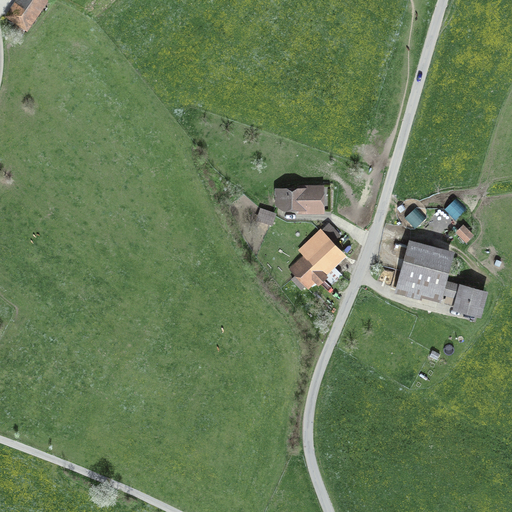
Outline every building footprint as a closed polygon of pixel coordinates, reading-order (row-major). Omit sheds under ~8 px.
[(20,0),(17,4),(20,6),(13,16),(25,24),(41,0),(20,0)] [(277,189),(277,206),(286,206),(286,208),(297,207),(297,210),(320,210),(320,188),(277,189)] [(460,198),(446,205),(453,217),(466,210),(460,198)] [(419,204),(407,215),(416,225),(428,214),(419,204)] [(271,224),(274,214),(262,210),(259,219),(271,224)] [(329,224),(323,229),(334,240),(339,235),(329,224)] [(458,232),(466,240),(471,235),(463,227),(458,232)] [(292,271),(306,286),(314,279),(318,283),(325,276),(321,272),(340,253),(319,231),(299,250),(306,258),(292,271)] [(396,245),(396,254),(404,254),(405,245),(396,245)] [(398,291),(419,297),(421,291),(439,296),(440,292),(450,294),(451,291),(461,294),(457,307),(478,312),(484,293),(443,282),(450,257),(410,247),(398,291)] [(428,357),(435,360),(438,354),(430,350),(428,357)]
